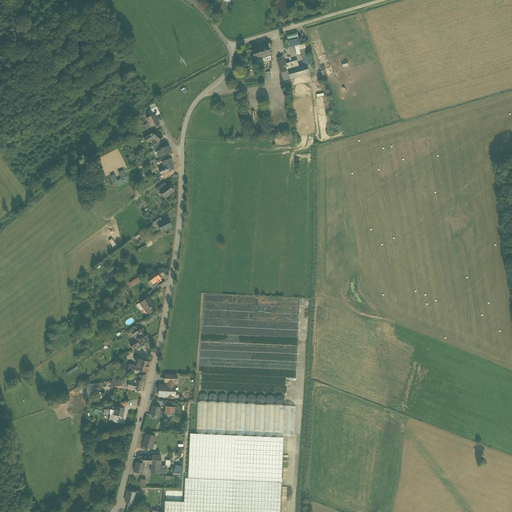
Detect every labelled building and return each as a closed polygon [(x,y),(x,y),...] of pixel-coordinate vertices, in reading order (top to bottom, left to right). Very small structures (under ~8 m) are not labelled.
[(219,10),(225,12),(228,3),(221,1),(219,10)] [(288,40),(297,38),(298,38),(297,31),(286,34),(288,40)] [(295,46),(299,45),(297,38),(288,40),(283,42),(285,49),(295,46)] [(304,43),(299,45),(301,54),(302,54),(307,52),(304,43)] [(254,59),(256,59),(271,54),(268,45),(253,50),(251,51),(254,59)] [(307,65),(311,65),(307,52),(302,54),(301,54),(305,66),(307,65)] [(271,60),(271,54),(256,59),(257,64),(271,60)] [(285,64),(283,59),(278,61),(281,73),(287,71),(285,64)] [(271,60),(257,64),(259,69),(271,64),(271,60)] [(288,71),(299,68),(297,60),(285,64),(287,71),(288,71)] [(288,71),(290,79),(310,74),(307,65),(305,66),(299,68),(288,71)] [(287,71),(281,73),(284,81),(290,79),(288,71),(287,71)] [(155,114),(155,116),(160,114),(157,107),(156,107),(150,110),(151,110),(153,115),(155,114)] [(148,123),(150,127),(159,124),(155,116),(155,114),(153,115),(146,118),(148,123)] [(151,134),(147,136),(150,141),(153,139),(157,142),(158,141),(162,137),(155,132),(153,135),(151,134)] [(157,152),(158,157),(170,153),(168,146),(161,149),(162,150),(156,152),(157,152)] [(167,167),(168,170),(169,170),(174,169),(171,159),(162,162),(164,166),(160,167),(160,169),(167,167)] [(120,179),(117,180),(114,174),(111,176),(116,187),(122,184),(127,181),(125,177),(121,178),(120,179)] [(164,197),(165,198),(166,196),(168,197),(169,195),(170,194),(173,191),(171,188),(171,187),(169,184),(166,186),(159,191),(162,194),(165,197),(164,197)] [(153,223),(154,226),(158,224),(163,221),(160,217),(153,223)] [(158,224),(161,231),(171,227),(167,219),(163,221),(158,224)] [(160,251),(160,253),(169,249),(164,238),(152,243),(156,252),(160,251)] [(102,278),(104,281),(118,272),(116,268),(108,274),(102,278)] [(152,284),(156,281),(160,278),(155,271),(147,277),(150,280),(152,284)] [(129,283),(130,286),(140,279),(138,277),(129,283)] [(144,308),(148,313),(155,308),(148,297),(140,303),(143,308),(144,308)] [(135,333),(138,339),(136,341),(130,344),(133,349),(144,342),(149,338),(143,328),(135,333)] [(138,370),(146,372),(148,362),(138,359),(136,367),(134,366),(133,370),(137,371),(138,370)] [(78,368),(77,365),(67,373),(68,375),(78,368)] [(127,387),(139,390),(142,382),(137,380),(136,383),(134,383),(134,384),(129,382),(127,387)] [(170,398),(170,399),(171,399),(171,398),(172,398),(173,398),(173,397),(173,392),(175,392),(175,386),(174,386),(174,382),(167,382),(167,386),(161,386),(160,390),(159,390),(159,396),(164,396),(164,395),(168,396),(168,398),(169,398),(170,398)] [(86,386),(83,383),(74,389),(77,393),(86,386)] [(196,432),(293,436),(295,406),(197,402),(196,432)] [(150,415),(158,417),(159,411),(160,408),(152,406),(150,415)] [(165,414),(173,415),(174,407),(169,407),(166,406),(165,412),(165,414)] [(112,422),(120,424),(122,417),(124,409),(119,407),(115,407),(114,411),(114,415),(113,415),(112,422)] [(190,433),(188,478),(281,482),(283,437),(190,433)] [(148,448),(152,449),(153,444),(152,443),(154,436),(146,434),(142,446),(148,448)] [(165,466),(159,466),(160,461),(160,455),(152,455),(152,456),(151,464),(151,473),(159,473),(166,474),(166,467),(166,466),(165,466)] [(134,472),(142,474),(144,464),(151,464),(152,456),(138,456),(136,462),(134,472)] [(279,511),(281,482),(188,478),(185,478),(184,502),(164,501),(164,511),(163,511),(279,511)] [(128,502),(133,504),(133,503),(136,494),(140,494),(141,490),(133,489),(132,492),(127,491),(125,502),(128,502)]
